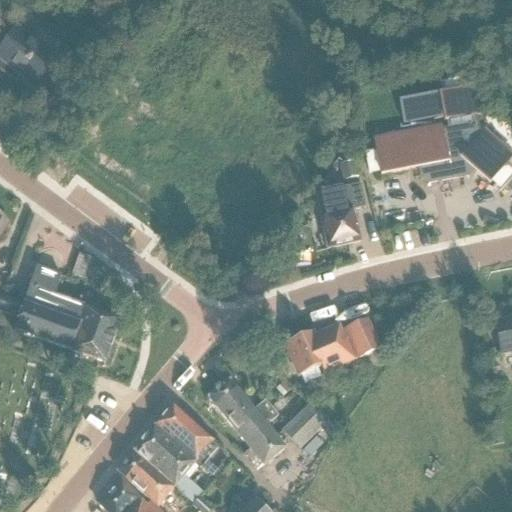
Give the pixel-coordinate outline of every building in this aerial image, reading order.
[(124,64),(136,73),(148,56),(158,63),(166,54),(156,48),(167,33),(153,24),(124,64)] [(0,72),(15,83),(20,76),(33,86),(53,58),(16,31),(0,53),(0,72)] [(88,32),(72,54),(95,71),(110,49),(88,32)] [(232,121),(243,130),(276,89),(287,98),(305,75),(284,57),(232,121)] [(475,117),(480,116),(475,89),(462,92),(460,82),(442,86),(444,95),(439,96),(445,128),(373,141),(375,154),(366,156),(370,174),(379,172),(380,177),(418,170),(420,179),(428,186),(467,178),(473,172),(489,186),(492,182),(499,188),(511,174),(504,168),(511,158),(511,157),(483,133),(480,136),(478,134),(475,117)] [(265,102),(234,140),(245,149),(276,111),(265,102)] [(113,136),(106,146),(181,198),(188,189),(193,193),(209,170),(123,112),(109,133),(113,136)] [(359,125),(350,127),(352,141),(361,139),(359,125)] [(290,168),(276,153),(288,141),(277,129),(230,172),(256,199),(290,168)] [(342,183),(358,179),(354,163),(338,166),(342,183)] [(343,191),(316,197),(322,219),(320,219),(328,251),(359,244),(356,231),(358,231),(358,230),(356,230),(355,226),(357,226),(356,225),(355,225),(352,213),(365,210),(359,186),(342,190),(343,191)] [(78,255),(71,275),(82,279),(89,260),(78,255)] [(54,296),(61,277),(36,268),(23,306),(14,332),(70,352),(84,309),(85,309),(85,307),(54,296)] [(0,312),(15,318),(19,305),(1,298),(0,301),(0,312)] [(85,309),(84,309),(70,352),(105,364),(120,322),(85,309)] [(511,317),(509,318),(509,322),(494,325),(500,356),(511,353),(511,317)] [(312,335),(285,347),(298,378),(320,369),(324,376),(354,364),(354,363),(379,353),(366,323),(344,333),(347,343),(343,344),(338,326),(313,337),(312,335)] [(207,399),(250,451),(244,456),(256,472),(285,450),(267,428),(278,418),(265,402),(254,412),(229,382),(207,399)] [(214,443),(173,406),(155,427),(196,464),(214,443)] [(281,434),(300,453),(329,425),(310,406),(281,434)] [(196,464),(154,428),(133,452),(175,489),(184,478),(196,464)] [(116,473),(148,501),(151,497),(160,506),(174,491),(133,454),(116,473)] [(243,474),(236,481),(255,499),(255,498),(257,487),(243,474)] [(184,478),(175,489),(185,498),(193,504),(198,498),(202,494),(184,478)] [(131,511),(141,502),(121,481),(98,506),(104,511),(131,511)] [(200,500),(192,508),(191,508),(195,511),(211,511),(213,511),(200,499),(200,500)] [(264,511),(251,500),(239,511),(264,511)] [(161,511),(151,502),(146,507),(141,502),(131,511),(161,511)]
